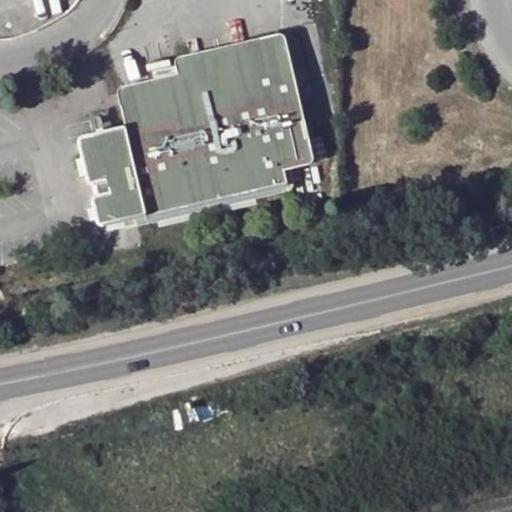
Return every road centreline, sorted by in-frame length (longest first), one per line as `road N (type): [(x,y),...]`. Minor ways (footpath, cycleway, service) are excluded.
road 1 (secondary): [(0,384),(511,267)]
road 2 (unclassified): [(0,54),(37,50),(90,27),(103,0)]
